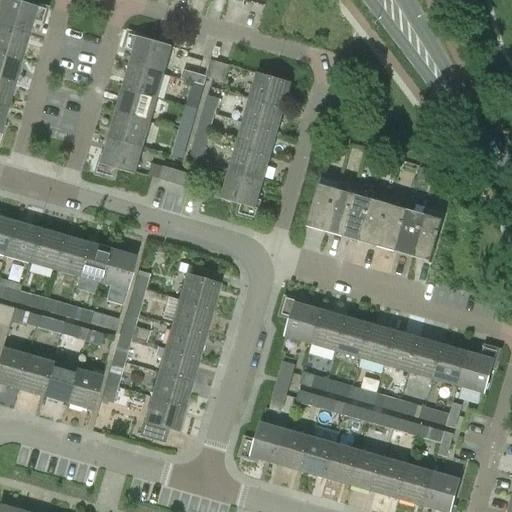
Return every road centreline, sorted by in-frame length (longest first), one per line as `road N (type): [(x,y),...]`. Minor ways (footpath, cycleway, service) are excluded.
road 1 (residential): [(124,2),(322,61),(274,253)]
road 2 (residential): [(511,329),(274,253)]
road 3 (residential): [(205,483),(274,253)]
road 4 (residential): [(205,483),(0,432)]
road 5 (residential): [(274,253),(73,196)]
road 6 (residential): [(73,196),(124,2)]
road 7 (residential): [(15,180),(67,0)]
road 8 (tertiary): [(371,0),(485,142)]
road 9 (tertiary): [(485,142),(405,0)]
road 10 (residential): [(473,511),(511,362)]
